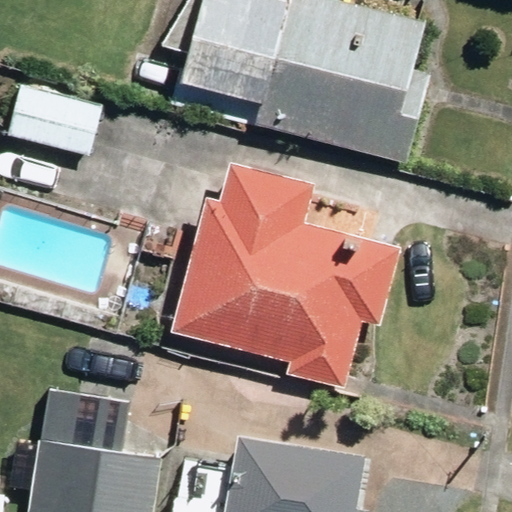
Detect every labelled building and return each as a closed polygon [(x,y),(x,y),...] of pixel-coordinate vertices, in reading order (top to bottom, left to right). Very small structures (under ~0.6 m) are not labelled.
[(264,123),(412,163),(437,69),(422,65),(434,20),(357,0),(214,0),(194,78),(271,99),(264,123)] [(14,135),(95,154),(107,104),(27,85),(14,135)] [(292,373),(348,388),(367,318),(384,323),(406,245),(311,218),(322,180),(240,156),(227,200),(215,196),(178,330),(294,363),(292,373)] [(375,511),(376,511),(361,508),(370,454),(248,435),(235,511),(375,511)] [(35,511),(154,511),(162,458),(47,440),(35,511)]
